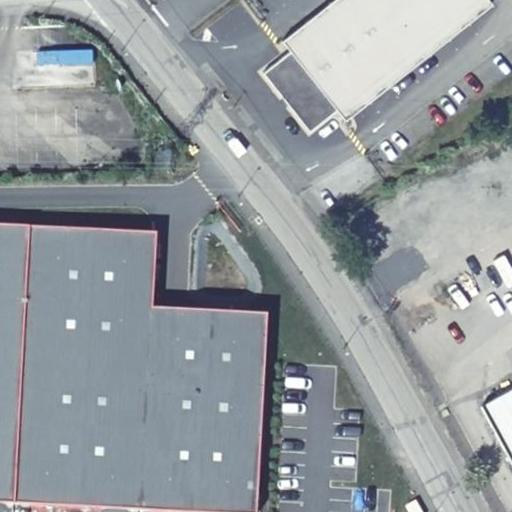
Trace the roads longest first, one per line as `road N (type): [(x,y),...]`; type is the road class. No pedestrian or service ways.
road 1 (unclassified): [(461,511),(304,240),(113,0)]
road 2 (unknown): [(0,174),(241,161)]
